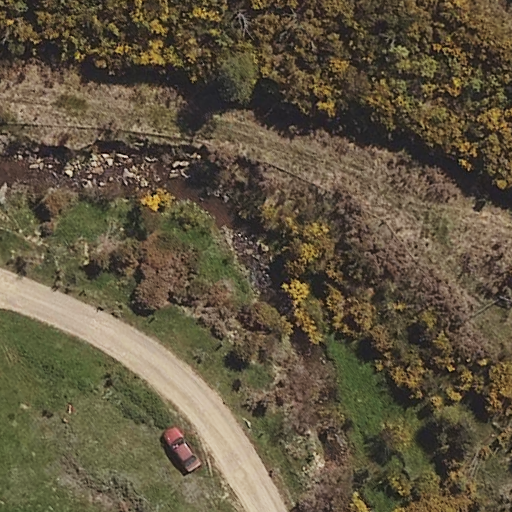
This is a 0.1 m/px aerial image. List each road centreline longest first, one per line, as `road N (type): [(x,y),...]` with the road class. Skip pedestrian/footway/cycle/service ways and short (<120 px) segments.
road 1 (track): [(281,511),(147,361),(0,306)]
road 2 (track): [(235,0),(511,198)]
